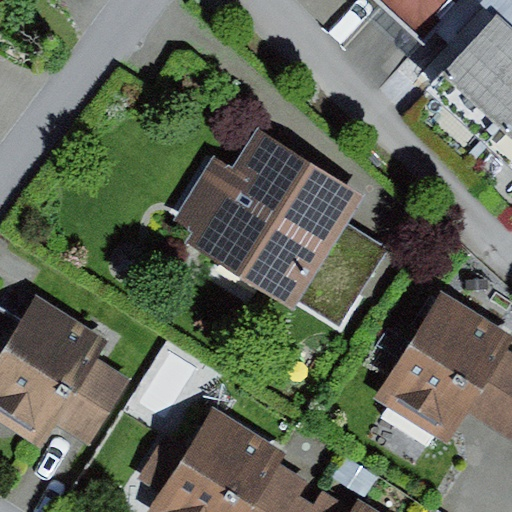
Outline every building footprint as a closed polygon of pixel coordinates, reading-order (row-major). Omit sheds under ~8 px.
[(375,0),(423,43),(463,0),(375,0)] [(364,198),(260,132),(234,172),(215,160),(175,222),(194,234),(187,244),(292,311),(299,302),(347,225),(364,198)] [(388,250),(347,225),(299,302),(340,328),(388,250)] [(511,339),(511,337),(442,292),(373,399),(449,448),(471,415),(511,441),(511,353),(505,350),(511,339)] [(0,420),(41,445),(54,424),(92,447),(132,380),(98,360),(108,343),(37,300),(24,323),(0,308),(0,420)] [(286,456),(215,412),(189,455),(165,440),(139,481),(160,494),(148,511),(251,511),(280,466),(286,456)] [(309,484),(280,466),(251,511),(353,511),(355,511),(325,492),(316,507),(301,498),(309,484)] [(377,511),(361,502),(355,511),(353,511),(377,511)]
